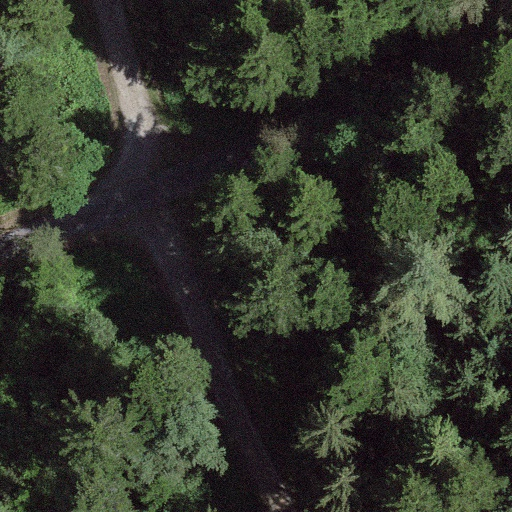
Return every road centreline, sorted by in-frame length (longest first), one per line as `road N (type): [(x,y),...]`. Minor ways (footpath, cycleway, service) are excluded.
road 1 (unclassified): [(0,256),(511,49)]
road 2 (track): [(270,511),(165,192),(117,0)]
